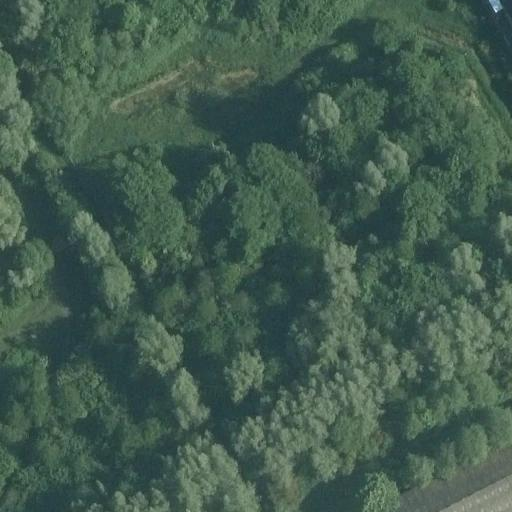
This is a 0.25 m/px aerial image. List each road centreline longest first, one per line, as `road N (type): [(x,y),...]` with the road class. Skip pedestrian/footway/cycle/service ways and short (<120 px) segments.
road 1 (track): [(253,511),(0,66)]
road 2 (track): [(298,511),(511,404)]
